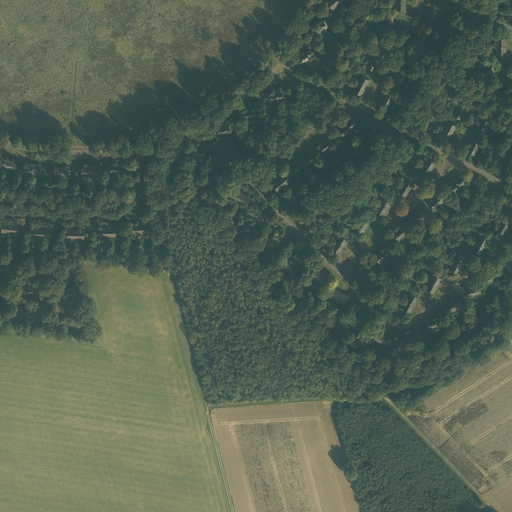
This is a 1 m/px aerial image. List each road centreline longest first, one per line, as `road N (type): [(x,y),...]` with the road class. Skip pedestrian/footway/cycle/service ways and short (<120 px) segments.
road 1 (track): [(154,209),(233,511)]
road 2 (track): [(207,407),(385,397)]
road 3 (track): [(385,397),(494,511)]
